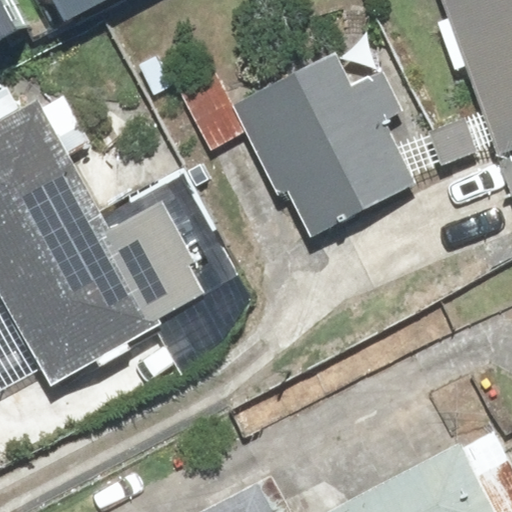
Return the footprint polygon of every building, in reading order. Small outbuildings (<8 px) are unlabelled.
[(0,0),(0,25),(24,13),(17,0),(0,0)] [(78,0),(84,10),(102,0),(78,0)] [(511,0),(451,0),(456,14),(440,20),(457,69),(467,65),(511,193),(511,0)] [(373,80),(349,38),(239,102),(292,194),(301,189),(325,230),(426,171),(395,118),(417,106),(395,67),(373,80)] [(0,263),(66,376),(224,284),(170,190),(121,218),(73,135),(96,121),(77,89),(40,110),(21,77),(0,89),(0,263)] [(511,511),(511,451),(497,424),(334,511),(290,511),(271,475),(202,511),(511,511)]
